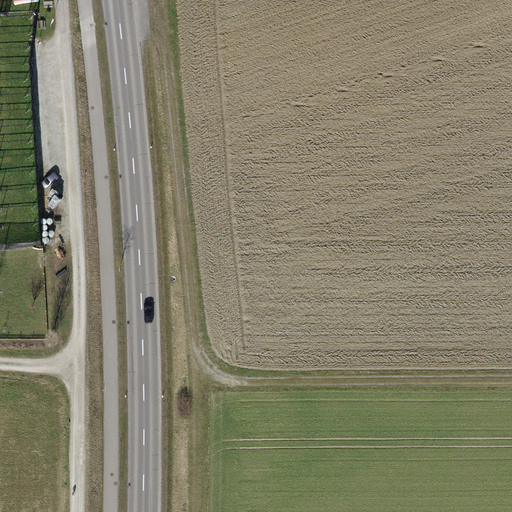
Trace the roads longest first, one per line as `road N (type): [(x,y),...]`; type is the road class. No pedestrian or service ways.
road 1 (track): [(122,12),(166,33),(195,335),(206,365),(234,381),(511,379)]
road 2 (secondary): [(143,511),(140,232),(121,0)]
road 3 (track): [(58,0),(78,253),(78,511)]
